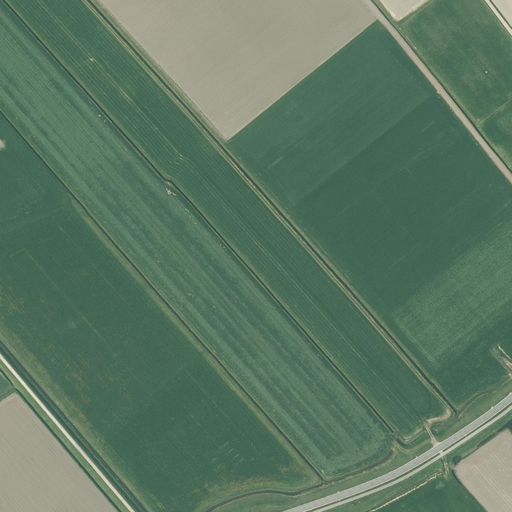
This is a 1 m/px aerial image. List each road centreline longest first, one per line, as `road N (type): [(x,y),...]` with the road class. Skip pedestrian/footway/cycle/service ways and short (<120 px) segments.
road 1 (primary): [(293,511),(404,468),(511,396)]
road 2 (unclassified): [(132,511),(0,353)]
